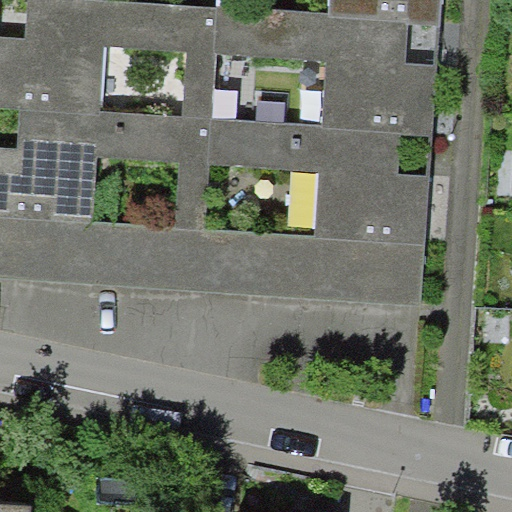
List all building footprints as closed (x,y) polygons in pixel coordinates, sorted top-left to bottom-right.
[(0,32),(0,100),(26,102),(109,108),(113,45),(193,50),(189,113),(218,115),(223,48),(226,4),(161,0),(34,0),(32,35),(0,32)] [(334,0),(334,11),(416,16),(445,18),(446,0),(334,0)] [(334,11),(226,4),(223,48),(333,55),(329,122),(409,127),(441,129),(445,61),(413,59),(416,16),(334,11)] [(0,144),(0,211),(101,218),(105,156),(184,161),(180,223),(211,225),(215,161),(218,115),(189,113),(109,108),(26,102),(23,146),(0,144)] [(329,122),(218,115),(215,161),(325,168),(321,234),(402,239),(432,241),(436,174),(406,172),(409,127),(329,122)] [(39,511),(41,496),(0,493),(0,511),(39,511)]
